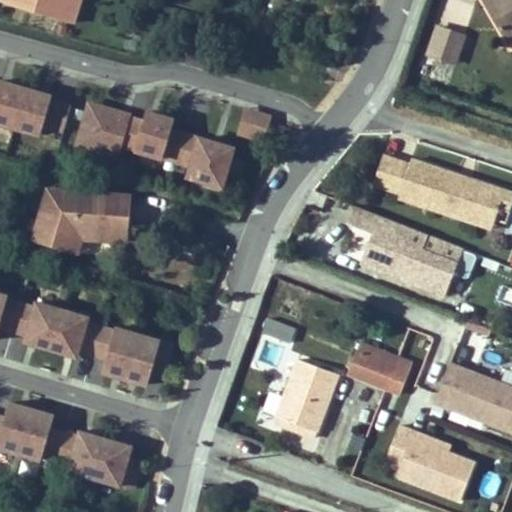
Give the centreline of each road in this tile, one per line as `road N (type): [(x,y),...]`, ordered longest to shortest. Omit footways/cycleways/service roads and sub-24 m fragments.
road 1 (residential): [(0,39),(127,74),(170,70),(273,98),(298,107),(327,134)]
road 2 (residential): [(189,427),(199,391),(213,377),(259,226),(327,134)]
road 3 (residential): [(413,511),(189,427)]
road 4 (residential): [(189,427),(0,372)]
road 5 (residential): [(348,107),(511,158)]
